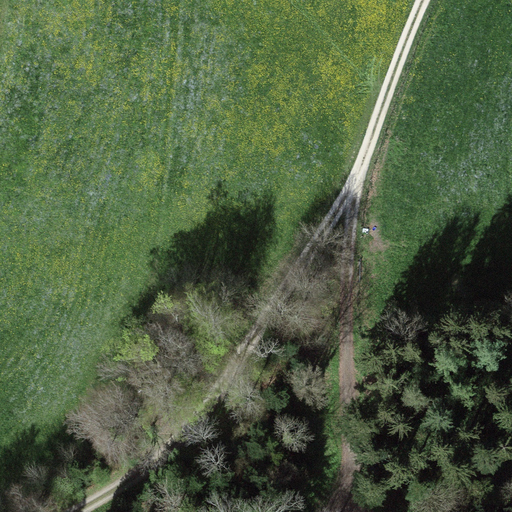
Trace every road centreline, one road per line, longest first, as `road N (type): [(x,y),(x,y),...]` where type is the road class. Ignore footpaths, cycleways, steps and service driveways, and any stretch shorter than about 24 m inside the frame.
road 1 (track): [(422,0),(354,185),(347,361),(370,511)]
road 2 (track): [(354,185),(197,415),(164,449),(72,511)]
